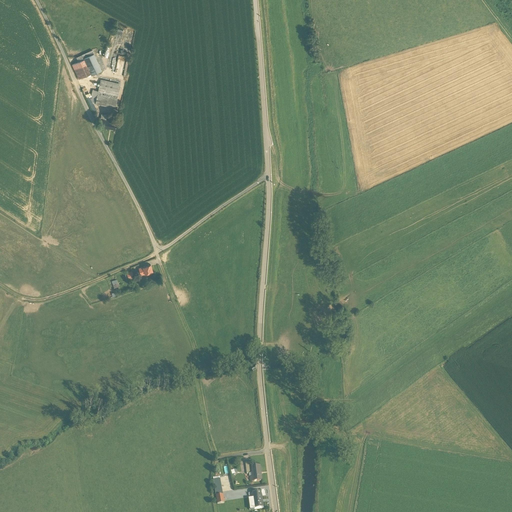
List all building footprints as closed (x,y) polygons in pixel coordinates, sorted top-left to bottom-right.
[(89,74),(101,69),(94,51),(93,51),(92,48),(81,52),(81,53),(83,57),(78,60),(71,63),(78,77),(88,72),(89,74)] [(92,101),(115,106),(120,82),(100,77),(97,89),(92,88),(91,95),(90,93),(91,93),(89,91),(85,92),(94,112),(97,110),(92,101)] [(97,116),(100,124),(114,127),(116,120),(105,118),(106,113),(101,112),(100,117),(97,116)] [(152,269),(150,262),(138,266),(140,273),(152,269)] [(249,464),(245,465),(246,476),(248,476),(250,484),(262,483),(260,467),(250,469),(249,469),(249,464)] [(216,506),(224,505),(222,496),(219,479),(212,480),(213,482),(212,482),(216,506)] [(247,499),(249,511),(254,511),(262,510),(261,499),(262,499),(262,497),(264,497),(263,493),(248,495),(248,499),(247,499)]
